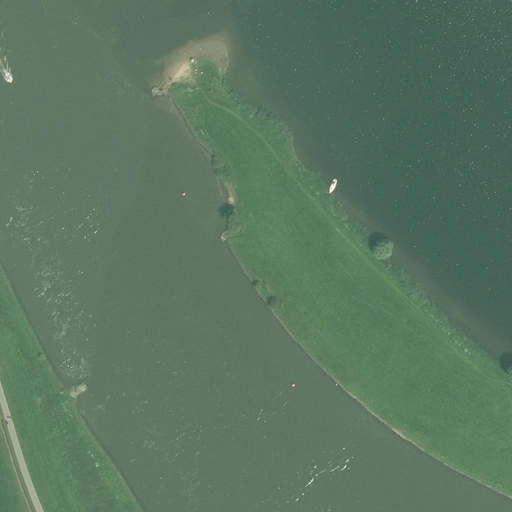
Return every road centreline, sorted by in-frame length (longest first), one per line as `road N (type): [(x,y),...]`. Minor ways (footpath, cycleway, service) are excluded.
road 1 (track): [(511,399),(461,380),(346,302),(259,154)]
road 2 (unclassified): [(42,511),(0,394)]
